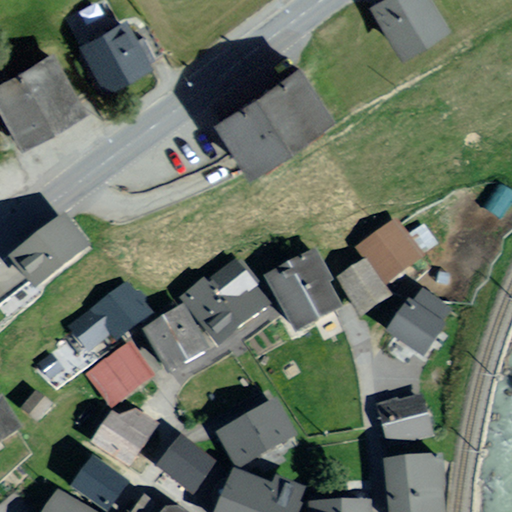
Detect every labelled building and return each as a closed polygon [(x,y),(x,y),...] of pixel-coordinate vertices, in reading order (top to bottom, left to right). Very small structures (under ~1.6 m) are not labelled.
[(434,0),(388,0),(371,11),(402,59),(452,27),(434,0)] [(88,46),(113,87),(156,61),(131,20),(88,46)] [(0,92),(0,94),(30,142),(89,104),(59,56),(0,92)] [(221,122),(255,170),(328,118),(294,70),(221,122)] [(84,251),(65,226),(44,243),(20,262),(39,286),(84,251)] [(363,252),(385,284),(409,267),(422,258),(400,227),(363,252)] [(309,255),(267,277),(277,297),(295,331),(337,309),(309,255)] [(345,286),(361,312),(375,304),(386,297),(366,263),(351,272),(356,279),(345,286)] [(235,265),(186,301),(201,320),(220,345),(268,309),(235,265)] [(148,313),(125,283),(71,322),(93,352),(148,313)] [(392,335),(419,354),(448,314),(421,295),(402,322),(392,335)] [(183,315),(149,333),(158,350),(171,373),(205,355),(183,315)] [(151,378),(129,347),(93,374),(115,404),(141,385),(151,378)] [(420,393),(376,406),(390,449),(406,444),(433,436),(420,393)] [(52,404),(41,394),(26,410),(38,420),(52,404)] [(0,404),(0,443),(17,433),(0,404)] [(276,406),(221,437),(240,468),(266,453),(294,437),(276,406)] [(125,407),(99,446),(128,465),(137,452),(154,426),(125,407)] [(187,447),(167,472),(177,480),(190,490),(209,465),(187,447)] [(390,482),(392,511),(442,511),(437,462),(389,466),(390,482)] [(85,478),(78,489),(109,510),(125,487),(93,466),(85,478)] [(237,479),(222,511),(296,511),(299,506),(237,479)] [(47,511),(79,511),(56,498),(47,511)]
